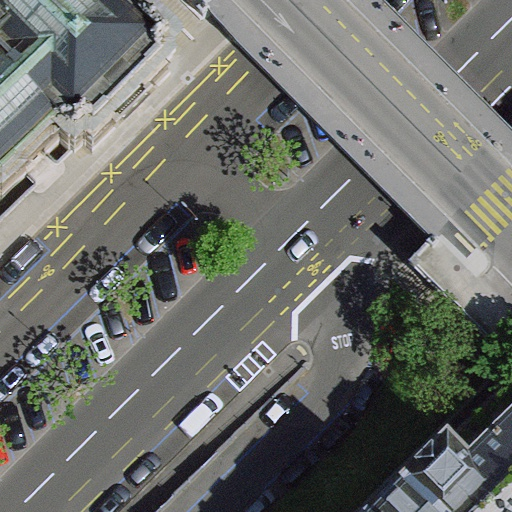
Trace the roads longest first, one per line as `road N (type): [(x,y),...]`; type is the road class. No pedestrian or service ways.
road 1 (secondary): [(35,511),(511,46)]
road 2 (secondary): [(342,0),(0,344)]
road 3 (residential): [(268,0),(511,236)]
